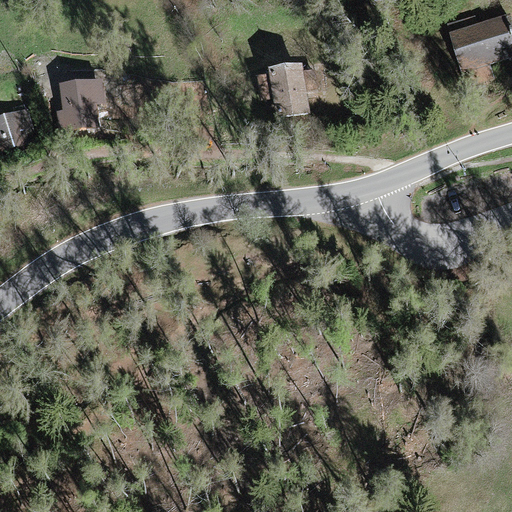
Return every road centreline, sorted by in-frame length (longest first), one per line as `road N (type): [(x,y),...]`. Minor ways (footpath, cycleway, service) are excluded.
road 1 (track): [(0,498),(58,458),(205,323),(281,273),(374,186)]
road 2 (tertiary): [(374,186),(166,217),(75,250),(0,302)]
road 3 (residential): [(374,186),(391,220),(422,235),(445,237),(511,214)]
road 4 (tertiary): [(511,133),(374,186)]
